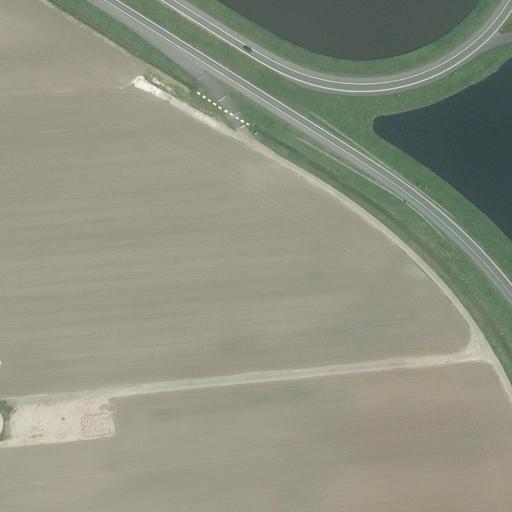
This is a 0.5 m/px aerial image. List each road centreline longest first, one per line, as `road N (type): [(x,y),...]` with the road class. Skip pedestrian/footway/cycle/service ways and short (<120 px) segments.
road 1 (motorway): [(108,0),(391,178),(465,238),(511,292)]
road 2 (motorway): [(511,4),(456,61),(368,89),(277,69),(167,0)]
